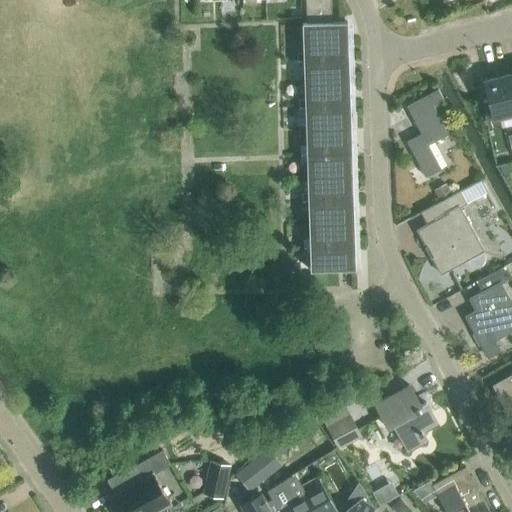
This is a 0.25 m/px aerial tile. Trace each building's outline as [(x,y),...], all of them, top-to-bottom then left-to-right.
[(330,0),(305,0),(306,25),(331,24),(330,0)] [(302,26),(302,38),(346,36),(345,24),(331,24),(306,25),(302,26)] [(302,38),(303,61),(347,60),(346,36),(302,38)] [(303,61),(304,85),(347,83),(347,60),(303,61)] [(511,104),(505,76),(484,82),(493,118),(511,113),(511,104)] [(304,85),(305,108),(348,106),(347,83),(304,85)] [(448,135),(432,106),(443,100),(438,90),(407,107),(421,134),(407,142),(427,178),(441,170),(429,145),(448,135)] [(305,108),(305,131),(349,130),(348,106),(305,108)] [(305,131),(306,155),(350,153),(349,130),(305,131)] [(306,155),(307,178),(350,177),(350,153),(306,155)] [(307,178),(307,201),(351,200),(350,177),(307,178)] [(427,225),(416,230),(440,274),(465,261),(468,265),(472,267),(477,267),(481,265),(483,261),(483,256),(481,251),(482,250),(459,208),(466,204),(486,193),(479,180),(459,191),(451,196),(440,202),(420,212),(427,225)] [(446,186),(434,192),(440,202),(451,196),(446,186)] [(307,201),(308,225),(352,223),(351,200),(307,201)] [(308,225),(309,248),(353,247),(352,223),(308,225)] [(353,247),(309,248),(310,272),(354,270),(353,247)] [(464,317),(487,358),(498,352),(491,341),(511,329),(511,309),(498,284),(509,279),(502,266),(474,282),(480,292),(468,299),(475,311),(464,317)] [(511,376),(495,386),(511,417),(511,376)] [(426,441),(421,432),(436,424),(425,402),(418,406),(408,387),(374,405),(387,428),(392,426),(406,451),(426,441)] [(362,437),(341,398),(317,411),(338,449),(362,437)] [(117,511),(153,511),(169,503),(153,475),(170,465),(161,450),(135,465),(143,479),(109,498),(117,511)] [(240,468),(254,486),(275,469),(261,452),(240,468)] [(213,461),(209,478),(225,481),(229,465),(213,461)] [(107,467),(110,472),(116,468),(113,463),(107,467)] [(447,511),(461,505),(465,511),(487,511),(463,467),(430,486),(436,496),(443,511),(447,511)] [(303,495),(276,510),(277,511),(337,511),(317,478),(299,488),(303,495)] [(428,482),(411,491),(422,503),(436,496),(430,486),(428,482)] [(269,511),(260,495),(241,506),(244,511),(269,511)]
